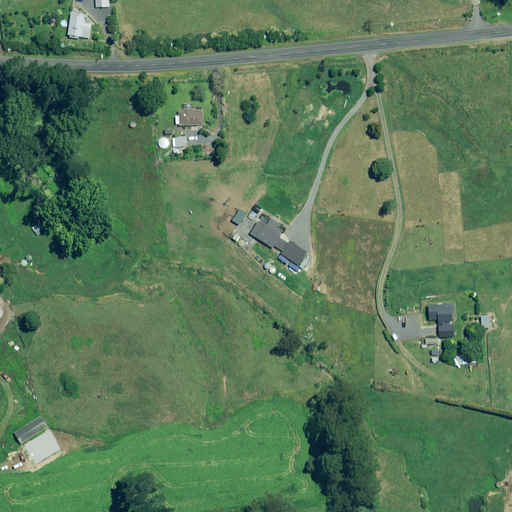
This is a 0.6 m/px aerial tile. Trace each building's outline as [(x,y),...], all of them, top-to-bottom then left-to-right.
[(71,13),(69,35),(70,35),(70,38),(79,39),(79,37),(90,38),(92,24),(84,23),(85,15),(71,13)] [(203,125),(203,110),(198,110),(198,102),(184,103),(184,110),(180,111),(180,126),(203,125)] [(187,146),(186,137),(173,138),(174,148),(187,146)] [(280,238),(281,236),(275,232),(280,224),(272,219),(266,227),(259,222),(251,234),(273,248),(275,246),(283,251),(283,252),(281,254),(303,268),(308,261),(304,258),(308,252),(290,241),(288,243),(280,238)] [(240,237),(233,232),(230,237),(238,241),(240,237)] [(438,319),(439,330),(444,329),(445,337),(451,337),(450,321),(456,320),(456,312),(452,312),(452,303),(429,305),(430,320),(438,319)] [(473,363),(472,354),(455,357),(456,366),(473,363)] [(48,427),(42,416),(15,433),(22,444),(48,427)]
